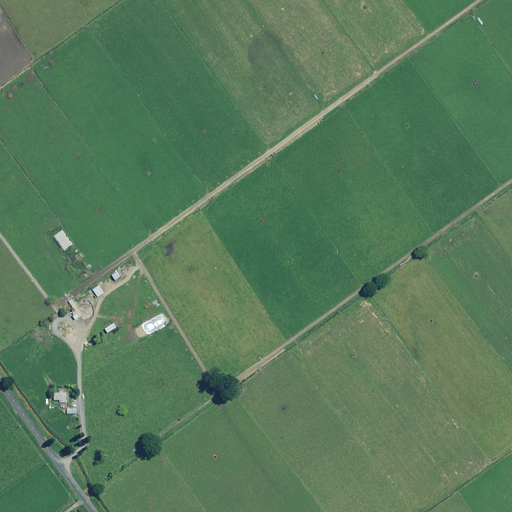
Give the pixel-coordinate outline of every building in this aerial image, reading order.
[(128,277),(123,268),(117,271),(122,280),(128,277)] [(104,293),(99,285),(92,290),(98,297),(104,293)] [(82,315),(72,299),(69,301),(75,311),(72,313),(74,315),(73,316),(75,320),(82,315)] [(116,327),(113,323),(105,329),(107,333),(116,327)] [(65,393),(65,390),(59,390),(59,393),(54,393),(54,400),(59,400),(59,402),(66,403),(67,393),(65,393)]
